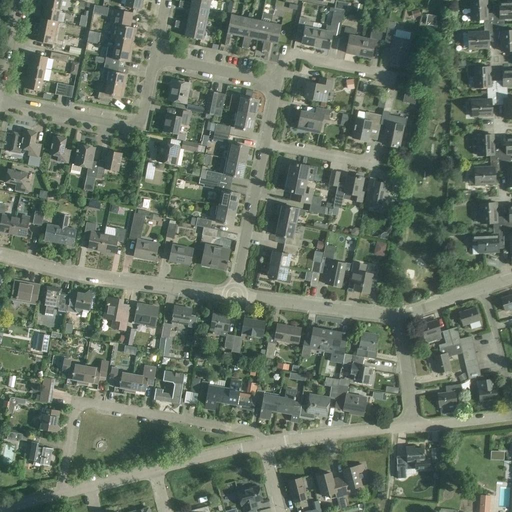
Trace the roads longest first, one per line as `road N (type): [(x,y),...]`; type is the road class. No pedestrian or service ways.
road 1 (residential): [(264,445),(250,432),(86,403),(74,418),(60,494)]
road 2 (residential): [(233,296),(0,256)]
road 3 (residential): [(0,99),(139,126),(156,57)]
road 4 (residential): [(400,318),(233,296)]
road 5 (residential): [(233,296),(264,144)]
road 6 (unclassified): [(414,426),(264,445)]
road 7 (residential): [(275,83),(284,61),(302,56),(392,77)]
road 8 (residential): [(275,83),(156,57)]
